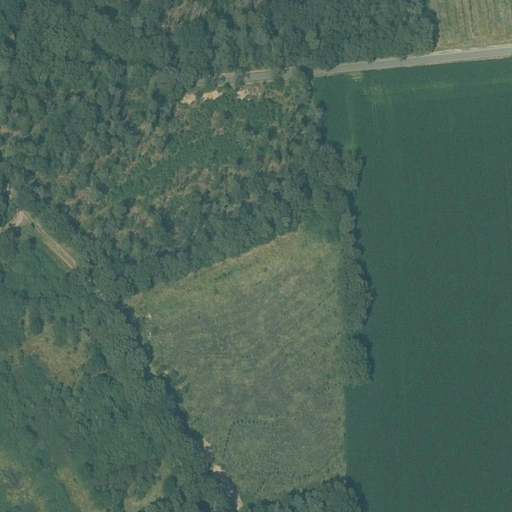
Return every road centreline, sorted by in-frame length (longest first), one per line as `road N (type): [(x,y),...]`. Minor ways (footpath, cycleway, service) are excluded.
road 1 (unclassified): [(511,49),(242,78),(0,72)]
road 2 (track): [(82,275),(115,316),(226,511)]
